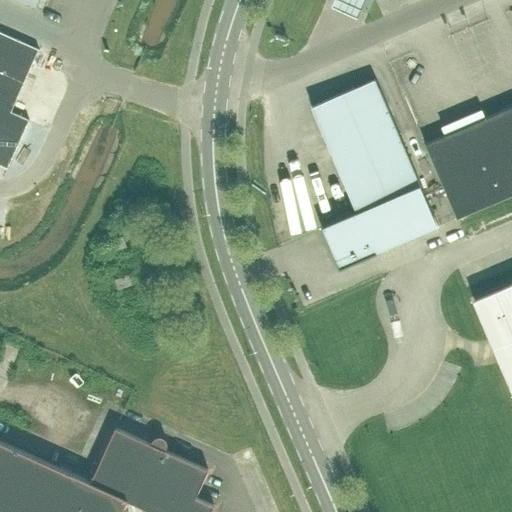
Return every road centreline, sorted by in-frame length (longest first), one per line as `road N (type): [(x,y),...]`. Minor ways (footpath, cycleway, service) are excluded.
road 1 (tertiary): [(331,511),(227,264),(215,215),(216,89)]
road 2 (unclassified): [(216,89),(446,0)]
